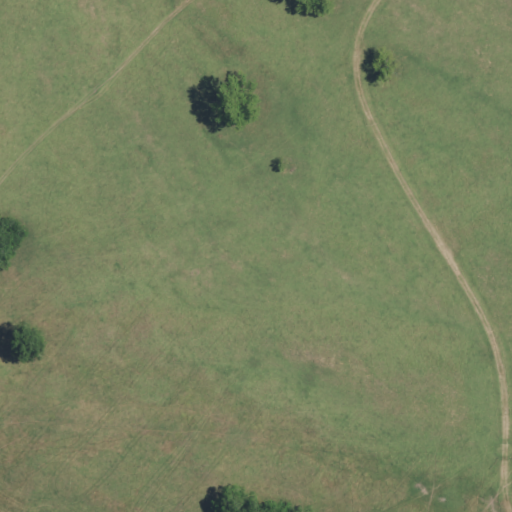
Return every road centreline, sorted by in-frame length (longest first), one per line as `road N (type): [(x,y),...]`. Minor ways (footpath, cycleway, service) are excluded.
road 1 (residential): [(511,505),(502,463),(504,357),(492,317),(387,153),(356,70),(380,0)]
road 2 (residential): [(0,175),(194,0)]
